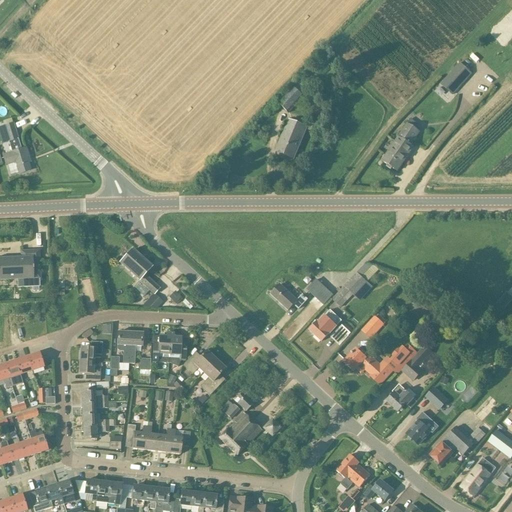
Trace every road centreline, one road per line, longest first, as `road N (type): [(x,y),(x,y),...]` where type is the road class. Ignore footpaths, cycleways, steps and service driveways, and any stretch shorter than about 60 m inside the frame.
road 1 (secondary): [(511,201),(127,204)]
road 2 (residential): [(297,487),(69,463)]
road 3 (tertiary): [(127,204),(97,159),(0,69)]
road 4 (residential): [(69,334),(99,317),(223,322),(230,315)]
road 5 (residential): [(344,422),(230,315)]
road 6 (residential): [(230,315),(127,204)]
road 7 (residential): [(459,511),(344,422)]
road 8 (residential): [(69,463),(69,334)]
road 9 (secondary): [(127,204),(0,209)]
